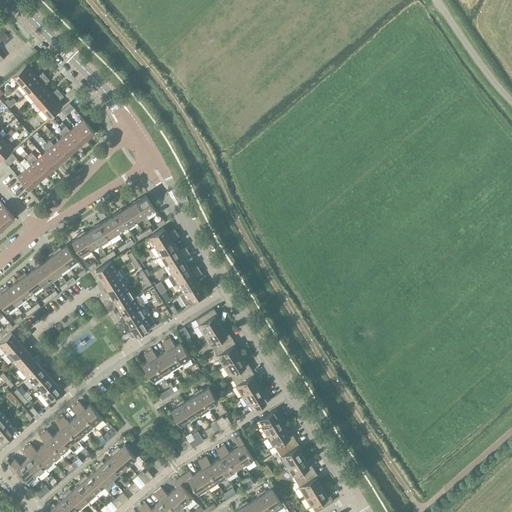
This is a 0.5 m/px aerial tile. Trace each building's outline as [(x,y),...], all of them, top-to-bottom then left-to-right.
[(26,64),(13,75),(21,83),(34,72),(26,64)] [(34,72),(21,83),(28,92),(46,75),(43,72),(37,77),(34,72)] [(46,75),(28,92),(35,100),(48,88),(44,84),(50,79),(46,75)] [(48,88),(35,100),(42,108),(60,92),(57,88),(52,93),(48,88)] [(60,92),(42,108),(49,116),(62,105),(58,100),(64,95),(60,92)] [(70,103),(61,110),(66,115),(74,107),(70,103)] [(83,118),(75,126),(86,139),(95,131),(83,118)] [(66,125),(63,128),(78,146),(86,139),(75,126),(70,130),(66,125)] [(0,144),(10,135),(14,132),(11,128),(3,136),(0,132),(0,144)] [(63,136),(59,140),(70,153),(78,146),(63,128),(60,131),(63,136)] [(10,135),(0,144),(0,158),(0,159),(13,148),(9,142),(13,139),(10,135)] [(50,140),(47,143),(62,160),(70,153),(59,140),(54,144),(50,140)] [(47,150),(42,154),(54,167),(62,160),(47,143),(43,145),(47,150)] [(32,151),(28,154),(45,174),(54,167),(42,154),(37,158),(32,151)] [(4,160),(8,165),(17,157),(12,153),(4,160)] [(31,164),(26,168),(37,181),(45,174),(28,154),(24,156),(31,164)] [(37,181),(26,168),(18,176),(29,189),(37,181)] [(137,200),(146,215),(155,209),(146,194),(137,200)] [(137,221),(146,215),(137,200),(127,206),(137,221)] [(3,204),(0,206),(0,217),(6,224),(14,217),(3,204)] [(127,227),(137,221),(127,206),(118,212),(127,227)] [(118,232),(127,227),(118,212),(109,218),(118,232)] [(109,238),(118,232),(109,218),(100,223),(109,238)] [(166,222),(163,218),(156,223),(159,227),(166,222)] [(100,244),(109,238),(100,223),(91,229),(100,244)] [(150,227),(143,231),(145,235),(152,230),(150,227)] [(155,246),(177,232),(174,228),(167,233),(164,227),(149,236),(155,246)] [(91,249),(100,244),(91,229),(86,232),(84,230),(80,232),(91,249)] [(143,231),(136,236),(138,239),(145,235),(143,231)] [(72,241),(81,255),(91,249),(80,232),(76,235),(78,237),(72,241)] [(161,255),(175,246),(172,241),(180,236),(177,232),(155,246),(161,255)] [(132,238),(125,243),(127,246),(134,242),(132,238)] [(127,246),(125,243),(118,247),(120,251),(127,246)] [(77,259),(67,244),(61,248),(60,246),(56,249),(68,265),(77,259)] [(166,264),(188,250),(186,246),(179,251),(175,246),(161,255),(166,264)] [(59,272),(68,265),(56,249),(52,252),(54,254),(49,257),(59,272)] [(113,250),(106,254),(109,258),(116,253),(113,250)] [(172,273),(187,264),(184,259),(191,254),(188,250),(166,264),(172,273)] [(136,258),(131,251),(128,253),(132,260),(136,258)] [(109,258),(106,254),(99,258),(102,262),(109,258)] [(50,278),(59,272),(49,257),(44,261),(42,259),(38,262),(50,278)] [(136,258),(132,260),(136,267),(140,265),(136,258)] [(111,260),(96,269),(102,279),(117,270),(111,260)] [(90,269),(97,265),(95,261),(88,266),(90,269)] [(42,284),(50,278),(38,262),(35,265),(36,267),(31,270),(42,284)] [(178,282),(200,269),(197,265),(190,269),(187,264),(172,273),(168,276),(174,285),(178,282)] [(87,272),(84,268),(77,273),(80,277),(87,272)] [(143,270),(143,269),(139,271),(143,278),(147,276),(147,275),(143,270)] [(200,269),(178,282),(183,292),(198,282),(195,277),(202,273),(200,269)] [(42,284),(31,270),(26,274),(25,272),(21,274),(33,291),(42,284)] [(117,270),(102,279),(108,288),(122,279),(117,270)] [(147,276),(151,283),(158,279),(154,272),(147,276)] [(24,297),(33,291),(21,274),(17,277),(19,279),(14,283),(24,297)] [(147,276),(143,278),(148,285),(152,283),(151,283),(147,276)] [(122,279),(108,288),(113,297),(128,288),(122,279)] [(161,291),(166,289),(162,279),(156,282),(161,291)] [(62,290),(69,285),(66,281),(60,286),(62,290)] [(183,292),(179,294),(186,305),(191,302),(190,301),(206,291),(204,286),(201,288),(198,282),(183,292)] [(16,303),(24,297),(14,283),(9,287),(7,284),(4,287),(16,303)] [(0,301),(6,310),(16,303),(4,287),(0,289),(0,290),(1,292),(0,293),(0,301)] [(155,297),(159,294),(154,287),(150,290),(155,297)] [(128,288),(113,297),(119,306),(134,297),(128,288)] [(55,289),(49,294),(51,298),(58,293),(55,289)] [(170,299),(168,296),(165,291),(161,293),(166,301),(170,299)] [(51,298),(49,294),(42,299),(45,302),(51,298)] [(159,294),(155,297),(159,304),(163,302),(159,294)] [(134,297),(119,306),(125,316),(144,304),(138,295),(134,297)] [(38,302),(31,307),(34,310),(41,305),(38,302)] [(144,304),(125,316),(130,325),(149,313),(144,304)] [(174,313),(178,311),(173,304),(169,306),(174,313)] [(34,310),(31,307),(25,312),(27,315),(34,310)] [(214,307),(195,319),(199,324),(198,325),(204,335),(221,324),(215,315),(217,313),(214,307)] [(168,317),(171,315),(167,308),(163,310),(168,317)] [(134,336),(151,325),(152,327),(156,324),(149,313),(130,325),(134,330),(131,331),(134,336)] [(16,323),(23,318),(20,315),(14,320),(16,323)] [(13,326),(10,323),(4,328),(7,332),(13,326)] [(221,324),(204,335),(210,345),(211,344),(214,349),(233,338),(229,332),(227,334),(221,324)] [(184,326),(179,329),(185,338),(190,335),(184,326)] [(11,331),(0,341),(0,344),(6,351),(19,340),(11,331)] [(166,340),(181,364),(191,358),(181,341),(175,344),(170,337),(166,340)] [(233,338),(214,349),(218,354),(217,355),(223,365),(240,354),(234,345),(236,343),(233,338)] [(19,340),(6,351),(13,360),(26,348),(19,340)] [(167,349),(162,353),(172,369),(181,364),(166,340),(162,342),(167,349)] [(26,348),(13,360),(20,368),(33,356),(26,348)] [(152,348),(148,351),(163,375),(172,369),(162,353),(157,356),(152,348)] [(163,375),(148,351),(144,353),(149,361),(143,364),(153,381),(163,375)] [(240,354),(223,365),(229,375),(230,374),(233,379),(252,368),(248,362),(246,364),(240,354)] [(33,356),(20,368),(27,376),(40,364),(33,356)] [(40,364),(27,376),(34,384),(47,373),(40,364)] [(252,368),(233,379),(236,385),(235,385),(242,395),(259,385),(253,375),(255,374),(252,368)] [(5,381),(8,378),(3,371),(0,373),(0,374),(1,376),(5,381)] [(47,373),(34,384),(41,392),(54,381),(47,373)] [(14,384),(8,378),(5,381),(11,387),(14,384)] [(54,381),(41,392),(48,401),(64,388),(60,384),(58,385),(54,381)] [(259,385),(242,395),(248,405),(249,404),(252,410),(271,398),(267,392),(264,394),(259,385)] [(202,387),(198,390),(208,407),(218,401),(209,386),(203,389),(202,387)] [(19,397),(23,394),(17,388),(14,391),(19,397)] [(190,398),(199,412),(208,407),(198,390),(194,392),(195,395),(190,398)] [(17,399),(10,391),(6,394),(13,402),(17,399)] [(28,400),(23,394),(19,397),(25,403),(28,400)] [(183,399),(179,401),(190,418),(199,412),(190,398),(185,401),(183,399)] [(79,401),(76,404),(94,425),(103,418),(90,403),(85,407),(79,401)] [(190,418),(179,401),(175,404),(177,406),(171,409),(180,424),(190,418)] [(78,414),(73,418),(86,433),(94,425),(76,404),(72,407),(78,414)] [(35,415),(38,412),(33,406),(30,409),(35,415)] [(277,408),(259,420),(262,425),(261,426),(267,436),(284,425),(278,416),(281,414),(277,408)] [(29,420),(33,417),(27,411),(24,414),(29,420)] [(2,412),(0,413),(0,428),(9,420),(2,412)] [(63,415),(59,418),(78,440),(86,433),(73,418),(69,422),(63,415)] [(228,425),(232,423),(227,415),(223,418),(228,425)] [(81,443),(78,440),(59,418),(56,421),(62,428),(57,432),(70,447),(73,451),(81,443)] [(9,420),(0,428),(0,435),(0,436),(0,435),(0,439),(2,442),(17,428),(9,420)] [(212,425),(208,427),(213,434),(222,429),(216,420),(211,423),(212,425)] [(290,435),(284,425),(267,436),(273,446),(274,445),(278,450),(296,439),(292,433),(290,435)] [(213,434),(208,427),(205,429),(209,437),(213,434)] [(47,429),(43,432),(62,454),(70,447),(57,432),(53,436),(47,429)] [(193,437),(190,439),(194,446),(198,444),(204,440),(197,430),(192,434),(193,437)] [(45,442),(41,446),(54,461),(62,454),(43,432),(40,435),(45,442)] [(234,448),(245,465),(254,459),(239,435),(235,438),(239,445),(234,448)] [(299,444),(296,439),(278,450),(281,456),(280,456),(286,466),(303,455),(297,446),(299,444)] [(31,443),(27,446),(46,468),(54,461),(41,446),(36,450),(31,443)] [(118,445),(115,449),(128,464),(136,456),(125,443),(120,447),(118,445)] [(220,446),(236,471),(245,465),(234,448),(229,451),(224,444),(220,446)] [(29,456),(24,460),(37,475),(46,468),(27,446),(23,450),(29,456)] [(216,460),(226,476),(236,471),(220,446),(216,449),(221,456),(216,460)] [(108,458),(120,471),(128,464),(115,449),(111,452),(113,454),(108,458)] [(202,458),(217,482),(226,476),(216,460),(211,463),(206,455),(202,458)] [(309,465),(303,455),(286,466),(292,476),(293,475),(296,481),(315,469),(311,463),(309,465)] [(14,457),(10,461),(29,482),(37,475),(24,460),(20,464),(14,457)] [(102,460),(98,463),(111,478),(120,471),(108,458),(104,462),(102,460)] [(198,471),(208,488),(217,482),(202,458),(198,460),(203,468),(198,471)] [(96,468),(92,472),(103,485),(107,489),(115,482),(111,478),(98,463),(95,466),(96,468)] [(318,475),(315,469),(296,481),(300,486),(299,486),(305,496),(322,486),(316,476),(318,475)] [(145,483),(153,476),(148,470),(144,472),(142,470),(137,474),(145,483)] [(191,482),(198,494),(208,488),(198,471),(192,474),(190,470),(185,473),(188,477),(186,478),(189,483),(191,482)] [(82,477),(95,492),(103,485),(92,472),(87,476),(86,474),(82,477)] [(80,482),(76,486),(87,499),(95,492),(82,477),(78,480),(80,482)] [(246,487),(253,483),(250,478),(243,482),(246,487)] [(181,483),(177,479),(173,482),(177,486),(172,490),(185,505),(194,497),(185,487),(186,486),(182,481),(181,483)] [(265,488),(261,491),(271,508),(273,511),(274,511),(285,505),(282,499),(280,501),(274,491),(276,489),(270,480),(267,482),(270,488),(266,491),(265,488)] [(134,481),(131,484),(137,490),(140,487),(134,481)] [(137,490),(131,484),(128,487),(133,493),(137,490)] [(49,490),(46,486),(37,493),(40,498),(49,490)] [(66,491),(79,506),(87,499),(76,486),(71,490),(69,488),(66,491)] [(328,495),(322,486),(305,496),(311,506),(312,506),(315,511),(334,499),(330,494),(328,495)] [(177,511),(185,505),(172,490),(167,494),(162,487),(158,490),(177,511)] [(236,493),(233,487),(224,493),(227,498),(236,493)] [(176,511),(177,511),(158,490),(155,494),(160,500),(156,504),(162,511),(176,511)] [(64,496),(59,500),(69,511),(72,511),(79,506),(66,491),(62,494),(64,496)] [(253,499),(261,511),(265,511),(271,508),(261,491),(257,494),(258,496),(253,499)] [(118,495),(115,498),(120,504),(124,502),(118,495)] [(120,504),(115,498),(112,501),(117,507),(120,504)] [(261,511),(253,499),(248,502),(247,500),(243,502),(248,511),(261,511)] [(69,511),(59,500),(55,504),(53,502),(49,506),(54,511),(69,511)] [(162,511),(156,504),(151,508),(145,501),(142,505),(148,511),(162,511)] [(209,510),(216,506),(213,502),(206,506),(209,510)] [(248,511),(243,502),(238,505),(240,507),(234,511),(235,511),(248,511)]
